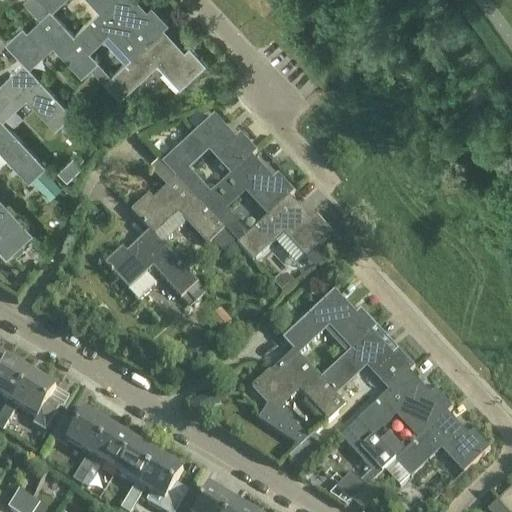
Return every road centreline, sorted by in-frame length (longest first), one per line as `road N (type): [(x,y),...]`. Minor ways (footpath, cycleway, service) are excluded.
road 1 (residential): [(328,511),(0,313)]
road 2 (residential): [(329,181),(284,132),(243,50),(190,0)]
road 3 (residential): [(511,429),(357,263)]
